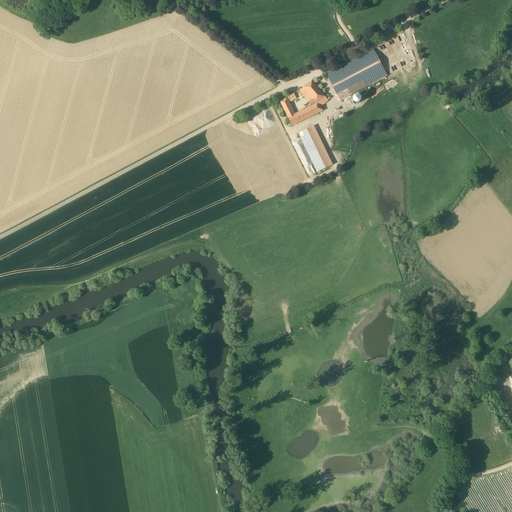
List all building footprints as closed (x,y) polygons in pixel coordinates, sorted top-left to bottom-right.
[(326,74),(340,101),(385,75),(372,50),(326,74)] [(312,81),(303,88),(297,91),(298,92),(299,93),(300,92),(309,102),(311,106),(295,115),(289,103),(296,98),(294,94),(294,93),(280,102),(288,118),(292,126),(323,111),(320,107),(329,101),(312,81)] [(354,100),(354,102),(355,103),(356,104),(358,105),(359,105),(361,104),(362,103),(363,102),(363,100),(363,99),(362,97),(361,96),(360,96),(359,95),(357,96),(356,96),(355,97),(354,99),(354,100)] [(277,192),(308,178),(275,106),(249,117),(249,121),(244,123),(249,136),(261,136),(261,141),(260,142),(261,144),(256,144),(277,192)] [(331,165),(312,127),(298,133),(317,172),(331,165)]
